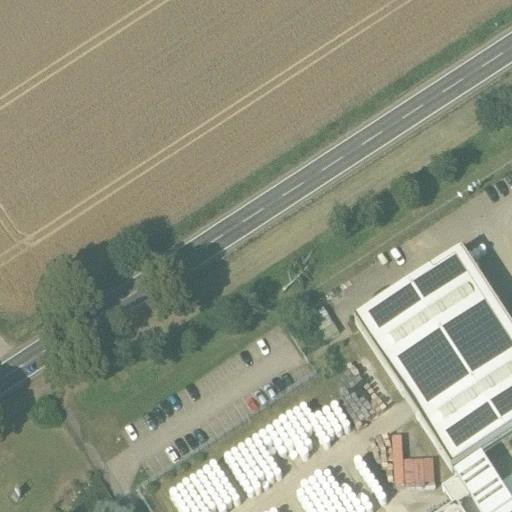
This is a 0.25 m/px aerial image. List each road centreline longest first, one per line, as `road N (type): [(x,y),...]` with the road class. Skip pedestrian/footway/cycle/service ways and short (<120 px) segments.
road 1 (secondary): [(511,50),(0,383)]
road 2 (unknown): [(108,313),(181,429)]
